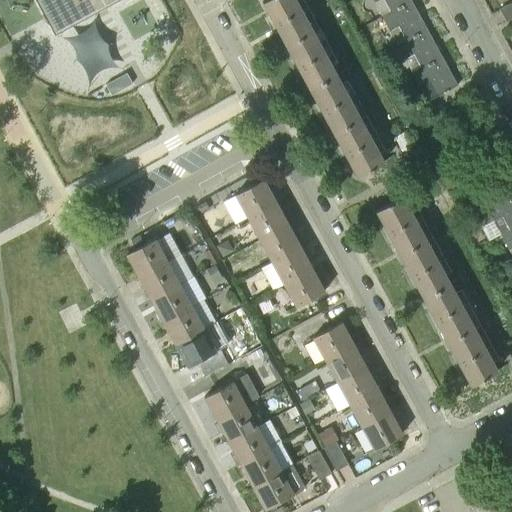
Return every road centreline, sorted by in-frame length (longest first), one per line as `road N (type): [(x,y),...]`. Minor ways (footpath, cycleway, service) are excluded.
road 1 (residential): [(446,456),(274,140)]
road 2 (residential): [(221,511),(76,248)]
road 3 (residential): [(274,140),(76,248)]
road 4 (residential): [(76,248),(0,108)]
road 5 (residential): [(274,140),(200,0)]
road 6 (residential): [(511,109),(450,0)]
